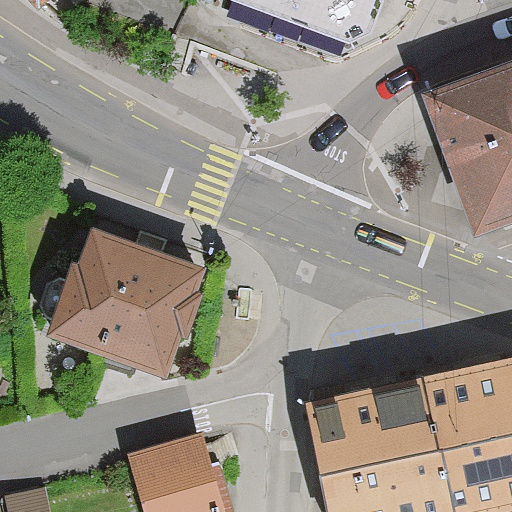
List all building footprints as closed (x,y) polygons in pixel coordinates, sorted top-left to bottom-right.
[(33,0),(42,9),(50,0),(33,0)] [(369,36),(377,0),(234,0),(346,38),(369,36)] [(511,86),(422,121),(474,268),(511,254),(511,86)] [(207,269),(92,228),(78,265),(73,263),(47,333),(168,376),(182,336),(187,338),(202,296),(197,294),(207,269)] [(511,360),(310,401),(331,511),(500,511),(500,508),(511,505),(511,360)] [(222,511),(201,434),(128,454),(144,511),(222,511)]
